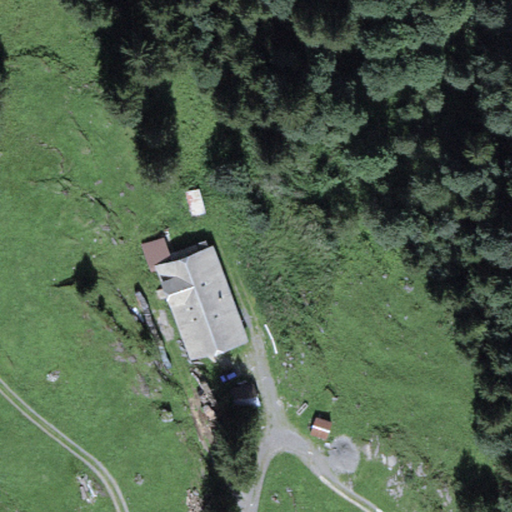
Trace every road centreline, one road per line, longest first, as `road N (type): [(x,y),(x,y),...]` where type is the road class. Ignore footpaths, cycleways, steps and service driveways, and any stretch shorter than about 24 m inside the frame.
road 1 (track): [(279,439),(217,228)]
road 2 (track): [(248,511),(268,450),(285,438),(374,511)]
road 3 (track): [(0,384),(102,472),(121,511)]
